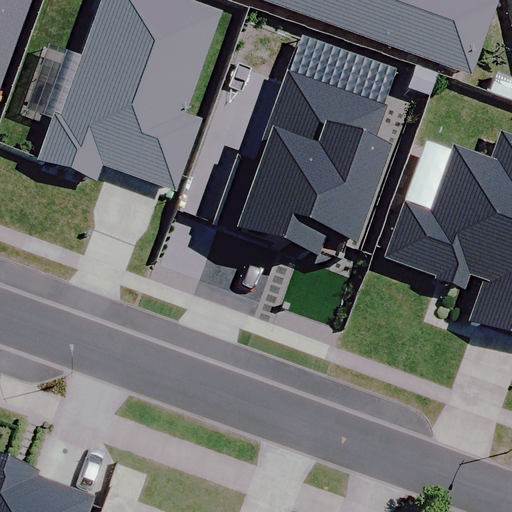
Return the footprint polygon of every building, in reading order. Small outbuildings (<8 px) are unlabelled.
[(0,0),(0,85),(31,0),(0,0)] [(55,120),(39,164),(95,184),(102,166),(175,193),(200,124),(183,118),(220,19),(169,0),(105,0),(60,121),(55,120)] [(251,0),(459,74),(481,13),(445,0),(251,0)] [(239,161),(213,230),(316,268),(326,242),(353,252),(389,155),(372,149),(386,112),(288,76),(254,166),(239,161)] [(511,151),(489,143),(479,169),(452,159),(432,215),(407,205),(382,272),(422,287),(421,291),(446,300),(452,284),(469,291),(454,331),(511,352),(511,151)] [(33,473),(0,461),(0,511),(81,511),(87,497),(31,478),(33,473)]
